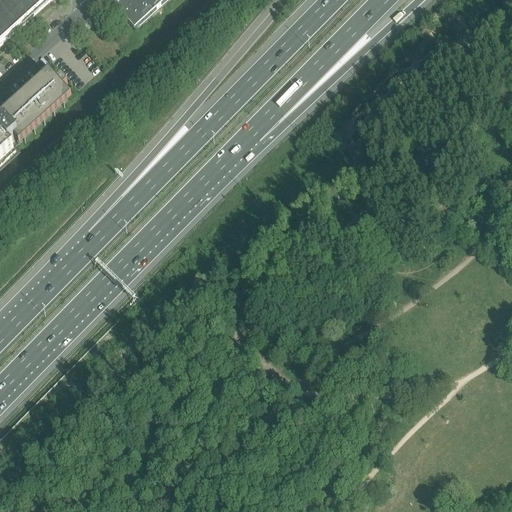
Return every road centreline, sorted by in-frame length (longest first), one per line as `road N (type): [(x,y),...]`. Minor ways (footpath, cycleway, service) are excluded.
road 1 (motorway): [(0,389),(253,131)]
road 2 (motorway): [(334,0),(96,239)]
road 3 (motorway): [(284,0),(96,239)]
road 4 (motorway): [(253,131),(419,0)]
road 5 (motorway): [(253,131),(383,0)]
road 6 (motorway): [(96,239),(0,337)]
road 7 (tertiary): [(0,85),(91,4)]
